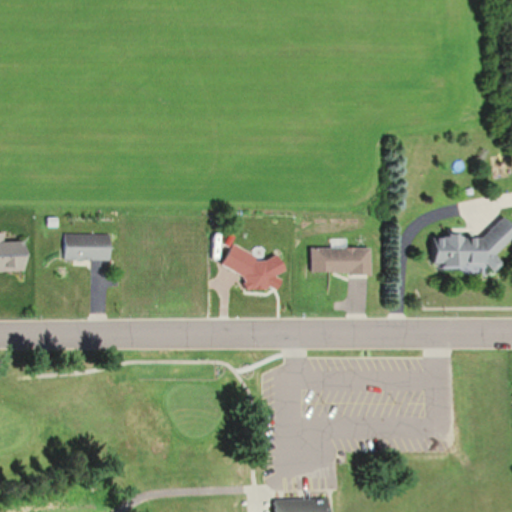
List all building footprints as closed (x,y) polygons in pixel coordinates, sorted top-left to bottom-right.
[(503,264),(502,246),(511,245),(511,231),(434,235),(436,268),(503,264)] [(0,271),(30,270),(28,241),(5,241),(5,233),(0,233),(0,271)] [(113,234),(64,234),(64,261),(113,261),(113,234)] [(222,267),(269,294),(287,264),(273,256),(269,264),(235,245),(222,267)] [(313,247),(313,274),(373,274),(373,247),(313,247)] [(332,511),(332,498),(275,499),(275,511),(332,511)]
